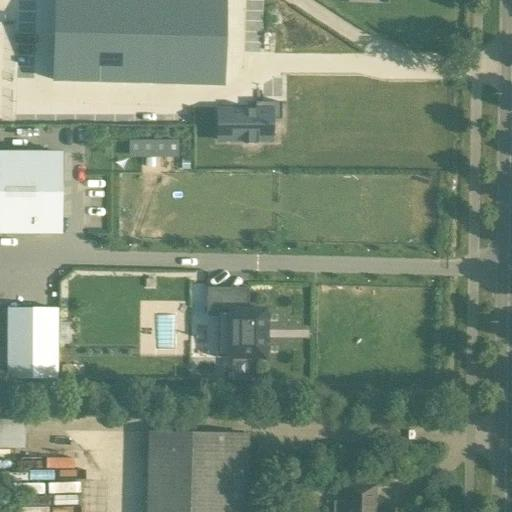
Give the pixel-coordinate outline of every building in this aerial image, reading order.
[(53,0),(52,82),(222,86),(224,0),(53,0)] [(16,23),(16,73),(45,73),(46,24),(16,23)] [(230,123),(230,131),(271,132),(271,111),(282,111),(282,104),(282,95),(256,94),(256,102),(231,101),(230,123)] [(178,139),(128,140),(129,157),(178,155),(178,139)] [(0,153),(0,234),(59,235),(59,153),(0,153)] [(264,310),(248,310),(220,310),(220,288),(206,288),(206,318),(215,318),(215,359),(231,359),(231,383),(247,383),(247,360),(264,360),(264,310)] [(56,378),(57,307),(4,306),(4,378),(56,378)] [(0,407),(0,449),(24,449),(25,408),(0,407)] [(254,434),(248,434),(147,432),(144,511),(246,511),(247,463),(257,463),(257,444),(254,444),(254,434)] [(77,467),(77,459),(53,460),(54,468),(77,467)] [(47,483),(54,510),(82,503),(75,476),(47,483)] [(332,511),(373,511),(374,487),(345,486),(344,502),(333,502),(332,511)]
